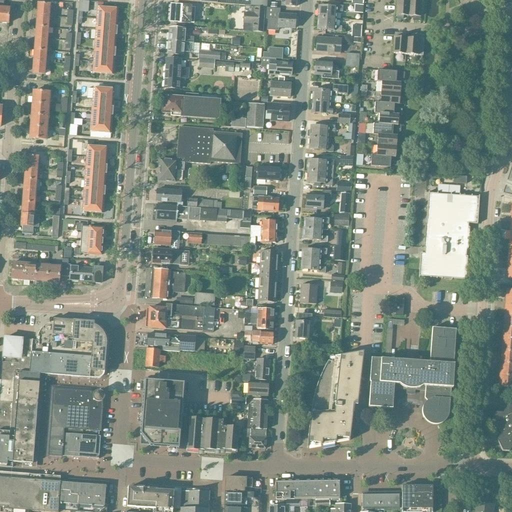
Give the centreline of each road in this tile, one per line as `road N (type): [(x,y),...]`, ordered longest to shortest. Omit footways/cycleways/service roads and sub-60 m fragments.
road 1 (residential): [(274,468),(308,0)]
road 2 (secondary): [(141,0),(120,281),(107,304)]
road 3 (residential): [(355,468),(369,291),(409,293),(416,308),(485,312)]
road 4 (residential): [(511,130),(496,183),(485,312)]
road 5 (residential): [(485,312),(474,462)]
road 6 (residential): [(9,147),(21,0)]
road 7 (residential): [(511,38),(378,26)]
